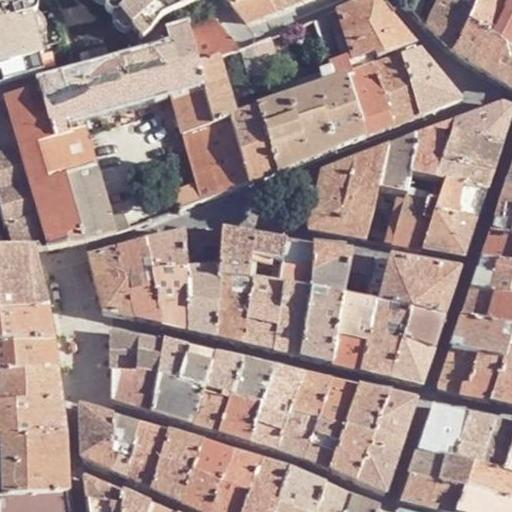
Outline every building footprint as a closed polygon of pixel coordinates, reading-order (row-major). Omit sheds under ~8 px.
[(0,0),(0,87),(45,74),(41,58),(45,57),(33,17),(36,15),(38,11),(38,5),(33,1),(29,1),(28,0),(108,0),(107,1),(106,5),(106,9),(109,12),(113,15),(118,14),(120,13),(143,42),(151,34),(160,22),(163,19),(200,2),(198,0),(0,0)] [(246,25),(303,4),(300,0),(249,0),(231,8),(246,25)] [(376,0),(337,15),(340,25),(352,64),(376,58),(378,63),(416,49),(376,0)] [(478,0),(439,0),(425,31),(454,54),(467,25),(478,0)] [(511,0),(506,10),(492,0),(478,0),(467,25),(511,53),(511,0)] [(337,15),(329,18),(333,27),(340,25),(337,15)] [(239,52),(216,22),(188,31),(199,66),(217,60),(218,62),(241,54),(239,52)] [(511,53),(467,25),(454,54),(511,91),(511,53)] [(173,51),(68,83),(81,121),(170,96),(201,86),(195,67),(199,66),(188,31),(168,38),(173,51)] [(269,41),(255,46),(262,70),(277,64),(269,41)] [(255,46),(239,52),(241,54),(249,76),(262,71),(262,70),(255,46)] [(419,53),(400,60),(421,120),(462,104),(419,53)] [(235,118),(218,62),(217,60),(199,66),(195,67),(201,86),(213,126),(228,121),(248,187),(278,176),(255,111),(235,118)] [(421,120),(400,60),(375,69),(393,131),(421,120)] [(393,131),(375,69),(352,77),(345,61),(329,67),(330,72),(334,83),(344,80),(365,142),(393,131)] [(272,105),(255,111),(278,176),(315,161),(365,142),(344,80),(334,83),(330,72),(320,76),(324,87),(272,105)] [(269,94),(272,105),(324,87),(320,76),(269,94)] [(81,121),(68,83),(38,91),(51,131),(67,126),(81,121)] [(203,206),(248,187),(228,121),(213,126),(201,86),(170,96),(197,186),(203,206)] [(0,210),(0,212),(5,229),(38,220),(47,254),(84,245),(64,178),(54,142),(51,131),(38,91),(0,102),(0,210)] [(480,116),(477,142),(503,147),(506,136),(511,118),(511,110),(503,107),(502,107),(501,107),(480,116)] [(480,116),(456,125),(452,137),(477,142),(480,116)] [(84,131),(81,121),(67,126),(70,135),(84,131)] [(416,140),(411,180),(437,184),(443,165),(452,137),(456,125),(416,140)] [(70,135),(67,126),(51,131),(54,142),(70,135)] [(95,169),(84,131),(70,135),(54,142),(64,178),(95,169)] [(477,142),(452,137),(443,165),(493,174),(503,147),(477,142)] [(416,140),(385,152),(379,194),(406,200),(408,201),(411,180),(416,140)] [(308,233),(367,244),(379,194),(385,152),(322,177),(308,233)] [(443,165),(437,184),(444,185),(487,192),(493,174),(443,165)] [(115,237),(113,230),(95,169),(64,178),(84,245),(115,237)] [(511,183),(509,183),(501,207),(511,209),(511,183)] [(487,192),(444,185),(434,216),(476,224),(487,192)] [(180,214),(203,206),(197,186),(173,197),(180,214)] [(406,200),(393,248),(421,253),(431,223),(423,221),(429,205),(408,201),(406,200)] [(511,209),(501,207),(491,235),(511,238),(511,209)] [(431,223),(421,253),(464,260),(476,224),(434,216),(431,223)] [(12,253),(33,254),(47,255),(47,254),(38,220),(5,229),(12,253)] [(115,237),(129,234),(127,226),(113,230),(115,237)] [(221,233),(184,236),(185,251),(221,247),(221,233)] [(286,245),(221,233),(221,247),(219,272),(218,282),(249,286),(253,265),(282,269),(286,245)] [(511,238),(491,235),(482,263),(511,267),(511,238)] [(184,236),(146,244),(153,278),(186,275),(185,251),(184,236)] [(146,244),(117,252),(133,322),(162,329),(153,278),(146,244)] [(314,249),(286,245),(282,269),(277,290),(286,292),(306,295),(314,249)] [(314,249),(306,295),(313,296),(344,300),(348,274),(352,256),(314,249)] [(133,322),(117,252),(89,261),(103,316),(133,322)] [(0,317),(48,313),(33,254),(12,253),(0,253),(0,317)] [(374,260),(352,256),(348,274),(371,279),(374,260)] [(390,263),(374,260),(371,279),(366,305),(374,307),(379,308),(390,263)] [(459,275),(390,263),(379,308),(408,314),(443,322),(459,275)] [(511,267),(482,263),(471,294),(511,300),(511,267)] [(186,275),(188,335),(215,341),(218,282),(219,272),(186,275)] [(153,278),(162,329),(188,335),(186,275),(153,278)] [(218,282),(215,341),(241,347),(254,287),(249,286),(218,282)] [(254,287),(241,347),(272,355),(286,292),(277,290),(254,287)] [(286,292),(272,355),(299,361),(313,296),(306,295),(286,292)] [(511,300),(471,294),(461,323),(511,333),(511,300)] [(331,368),(344,300),(313,296),(299,361),(331,368)] [(366,305),(344,300),(331,368),(360,375),(374,307),(366,305)] [(408,314),(379,308),(374,307),(360,375),(420,389),(433,352),(401,343),(408,314)] [(0,346),(53,342),(48,313),(0,317),(0,346)] [(433,352),(443,322),(408,314),(401,343),(433,352)] [(511,333),(461,323),(451,353),(502,363),(506,351),(511,333)] [(111,334),(111,374),(157,381),(164,345),(111,334)] [(0,346),(0,376),(57,372),(53,342),(0,346)] [(179,387),(188,351),(164,345),(157,381),(179,387)] [(179,387),(204,394),(215,358),(188,351),(179,387)] [(511,352),(506,351),(502,363),(490,405),(511,409),(511,352)] [(490,405),(502,363),(451,353),(438,393),(490,405)] [(231,401),(242,365),(215,358),(204,394),(231,401)] [(231,401),(261,410),(274,372),(242,365),(231,401)] [(0,438),(65,438),(57,372),(0,376),(0,438)] [(274,372),(261,410),(250,445),(276,454),(289,417),(302,378),(274,372)] [(157,381),(111,374),(111,403),(151,415),(157,381)] [(331,386),(302,378),(289,417),(317,424),(331,386)] [(151,415),(194,429),(204,394),(179,387),(157,381),(151,415)] [(358,392),(331,386),(317,424),(344,432),(358,392)] [(358,392),(344,432),(330,476),(356,486),(387,399),(358,392)] [(220,436),(231,401),(204,394),(194,429),(220,436)] [(387,399),(356,486),(384,498),(398,456),(416,405),(387,399)] [(250,445),(261,410),(231,401),(220,436),(250,445)] [(433,409),(417,453),(454,462),(469,418),(451,413),(433,409)] [(111,474),(112,420),(79,411),(81,461),(111,474)] [(289,417),(276,454),(302,464),(317,424),(289,417)] [(479,468),(496,424),(469,418),(454,462),(455,462),(474,466),(479,468)] [(139,428),(112,420),(111,474),(124,480),(139,428)] [(317,424),(302,464),(330,476),(344,432),(317,424)] [(479,468),(503,474),(511,449),(511,427),(496,424),(479,468)] [(139,428),(124,480),(151,492),(168,436),(139,428)] [(204,447),(168,436),(151,492),(181,506),(193,476),(204,447)] [(68,495),(65,438),(0,438),(0,447),(1,447),(3,498),(68,495)] [(232,456),(204,447),(193,476),(220,488),(232,456)] [(511,449),(503,474),(511,475),(511,449)] [(454,462),(417,453),(409,479),(465,493),(474,466),(455,462),(454,462)] [(243,511),(262,465),(232,456),(220,488),(210,511),(243,511)] [(262,465),(243,511),(276,511),(277,509),(289,474),(262,465)] [(511,511),(511,475),(503,474),(479,468),(474,466),(465,493),(458,511),(511,511)] [(316,511),(325,489),(289,474),(277,509),(285,511),(316,511)] [(193,476),(181,506),(194,511),(210,511),(220,488),(193,476)] [(400,505),(428,511),(458,511),(465,493),(409,479),(400,505)] [(84,481),(87,511),(120,511),(122,498),(84,481)] [(316,511),(348,511),(352,501),(325,489),(316,511)] [(70,511),(68,495),(3,498),(0,498),(0,511),(70,511)] [(120,511),(149,511),(150,511),(122,498),(120,511)] [(379,511),(352,501),(348,511),(379,511)]
